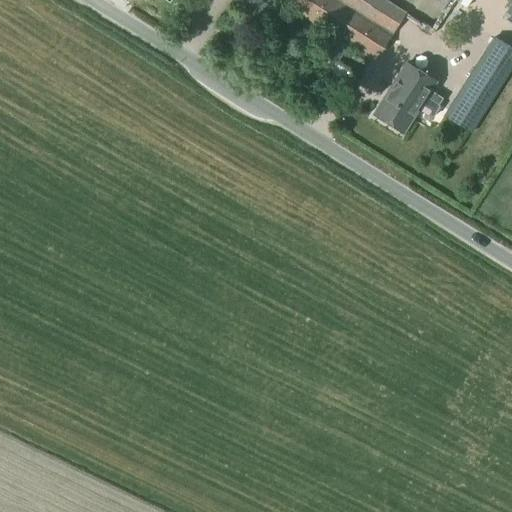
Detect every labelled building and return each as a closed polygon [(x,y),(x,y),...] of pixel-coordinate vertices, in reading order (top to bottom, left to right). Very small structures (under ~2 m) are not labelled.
[(381,0),(272,0),(331,38),(323,53),(338,61),(347,48),(373,64),(406,16),(381,0)] [(419,0),(441,14),(449,0),(419,0)] [(511,44),(495,34),(445,116),(472,133),(511,67),(511,44)] [(406,64),(374,115),(404,133),(436,83),(406,64)] [(483,438),(511,383),(511,377),(493,367),(461,427),(483,438)]
